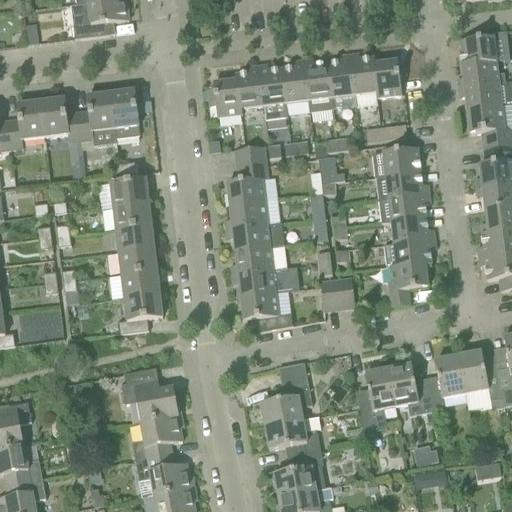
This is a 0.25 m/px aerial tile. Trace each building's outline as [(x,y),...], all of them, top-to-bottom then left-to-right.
[(74,0),(76,9),(125,3),(125,0),(74,0)] [(79,31),(73,31),(74,44),(80,43),(110,40),(108,28),(113,27),(128,25),(125,3),(76,9),(76,10),(79,31)] [(38,40),(28,41),(29,49),(39,48),(38,40)] [(461,70),(495,66),(493,42),(458,46),(461,70)] [(378,103),(373,62),(359,64),(358,58),(349,59),(354,100),(356,112),(377,109),(376,103),(378,103)] [(354,100),(349,59),(340,60),(340,66),(327,68),(331,102),(354,100)] [(374,62),(373,62),(378,103),(401,100),(399,81),(405,80),(404,70),(398,71),(397,65),(374,68),(374,62)] [(312,64),(303,65),(308,105),(309,117),(332,114),(331,102),(327,68),(313,69),(312,64)] [(294,72),(281,73),(285,108),(308,105),(303,65),(293,66),(294,72)] [(495,66),(461,70),(463,83),(457,84),(458,93),(504,87),(503,78),(497,79),(495,66)] [(267,69),(258,70),(263,111),(264,124),(287,122),(285,108),(281,73),(268,75),(267,69)] [(249,77),(236,79),(241,119),(242,119),(241,113),(263,111),(258,70),(248,71),(249,77)] [(241,119),(236,79),(235,79),(235,85),(213,88),(213,93),(207,94),(209,103),(214,103),(217,122),(241,119)] [(511,86),(504,87),(458,93),(459,103),(465,102),(466,115),(501,111),(511,109),(511,86)] [(134,95),(110,98),(115,133),(116,143),(139,140),(138,131),(134,95)] [(115,133),(110,98),(87,101),(89,116),(77,117),(81,146),(92,145),(93,151),(116,148),(115,133)] [(64,103),(40,106),(44,142),(68,139),(69,148),(81,146),(77,117),(65,119),(64,103)] [(19,124),(7,126),(11,155),(22,153),(21,145),(44,142),(40,106),(17,109),(19,124)] [(503,134),(501,111),(466,115),(469,139),(481,137),(482,150),(511,146),(509,133),(503,134)] [(0,155),(11,155),(7,126),(0,126),(0,155)] [(405,129),(376,133),(378,146),(406,142),(405,129)] [(378,146),(376,133),(365,135),(366,147),(378,146)] [(347,143),(336,144),(337,157),(349,155),(347,143)] [(337,157),(336,144),(325,145),(326,158),(337,157)] [(295,148),(297,160),(308,159),(306,146),(295,148)] [(297,160),(295,148),(284,149),(285,162),(297,160)] [(420,177),(417,153),(394,156),(393,149),(381,151),(385,181),(420,177)] [(268,151),(269,164),(281,162),(279,150),(268,151)] [(263,151),(234,155),(236,168),(256,165),(265,164),(263,151)] [(511,152),(483,156),(485,168),(479,169),(481,183),(475,184),(476,193),(511,188),(511,152)] [(333,187),(332,176),(330,162),(318,164),(319,178),(321,189),(333,187)] [(110,182),(139,179),(137,166),(109,170),(110,182)] [(238,186),(226,187),(229,211),(264,207),(261,184),(267,184),(265,170),(256,171),(236,174),(238,186)] [(420,177),(385,181),(376,182),(378,205),(388,204),(428,199),(427,189),(421,190),(420,177)] [(321,189),(319,178),(309,178),(312,200),(322,199),(321,189)] [(113,212),(148,208),(145,184),(110,188),(113,212)] [(335,199),(333,187),(321,189),(322,199),(322,200),(335,199)] [(511,188),(476,193),(477,203),(483,202),(484,215),(511,211),(511,188)] [(388,204),(378,205),(381,227),(391,226),(425,222),(423,209),(429,208),(428,199),(388,204)] [(325,223),(323,211),(322,201),(309,202),(312,224),(325,223)] [(53,209),(54,219),(66,217),(65,207),(53,209)] [(264,207),(229,211),(231,224),(225,225),(226,234),(267,230),(264,207)] [(148,208),(113,212),(115,235),(151,230),(148,208)] [(34,211),(36,221),(48,219),(46,209),(34,211)] [(511,211),(484,215),(486,228),(480,229),(481,238),(511,234),(511,211)] [(332,233),(345,232),(343,221),(331,222),(332,233)] [(425,222),(391,226),(393,249),(434,244),(433,234),(427,235),(425,222)] [(326,234),(325,223),(312,224),(313,235),(326,234)] [(280,228),(267,230),(226,234),(227,244),(233,243),(235,256),(269,252),(283,250),(280,228)] [(57,242),(69,240),(68,230),(55,232),(57,242)] [(151,230),(115,235),(118,257),(154,253),(151,230)] [(38,244),(51,242),(49,232),(37,233),(38,244)] [(346,243),(345,232),(332,233),(333,245),(346,243)] [(511,234),(481,238),(483,251),(477,252),(478,262),(511,257),(511,234)] [(71,250),(69,240),(57,242),(58,252),(71,250)] [(52,252),(51,242),(38,244),(40,254),(52,252)] [(393,249),(384,250),(386,272),(390,271),(390,272),(430,268),(429,254),(435,254),(434,244),(393,249)] [(269,252),(235,256),(236,270),(230,270),(231,280),(272,275),(269,252)] [(156,276),(154,253),(118,257),(121,280),(156,276)] [(335,256),(336,267),(349,266),(347,254),(335,256)] [(317,269),(330,268),(329,257),(316,258),(317,269)] [(511,257),(478,262),(479,271),(485,271),(487,285),(498,283),(500,296),(511,294),(511,257)] [(331,279),(330,268),(317,269),(319,281),(331,279)] [(392,288),(387,289),(390,312),(409,309),(407,294),(427,292),(425,269),(431,269),(430,268),(390,272),(392,288)] [(62,287),(75,285),(74,275),(61,277),(62,287)] [(275,297),(272,275),(231,280),(233,289),(239,288),(240,302),(275,297)] [(156,276),(121,280),(123,302),(159,298),(156,276)] [(44,289),(57,287),(55,277),(42,279),(44,289)] [(338,285),(342,313),(354,312),(351,283),(338,285)] [(76,295),(75,285),(62,287),(64,297),(76,295)] [(323,316),(336,314),(332,285),(320,287),(323,316)] [(57,287),(44,289),(45,299),(58,298),(57,287)] [(277,320),(275,297),(240,302),(243,325),(249,325),(249,331),(258,330),(258,337),(292,331),(290,319),(277,320)] [(159,298),(123,302),(126,325),(118,326),(119,339),(148,335),(147,323),(162,322),(159,298)] [(4,339),(1,316),(0,316),(0,352),(14,350),(13,338),(4,339)] [(511,340),(503,342),(507,365),(495,367),(497,377),(501,394),(504,411),(511,409),(511,340)] [(481,356),(458,361),(465,399),(488,394),(492,414),(504,412),(504,411),(501,394),(497,377),(485,379),(481,356)] [(439,388),(427,390),(433,417),(445,415),(443,403),(465,399),(458,361),(435,365),(439,388)] [(277,372),(283,404),(260,408),(265,431),(302,424),(300,412),(311,410),(303,367),(277,372)] [(411,369),(388,374),(395,412),(407,410),(410,422),(426,419),(428,430),(434,429),(433,417),(427,390),(415,392),(411,369)] [(140,428),(177,421),(172,392),(159,394),(155,373),(130,377),(132,387),(120,389),(124,409),(136,407),(140,428)] [(395,412),(388,374),(365,378),(369,401),(357,403),(364,439),(387,434),(383,415),(395,412)] [(76,390),(72,398),(80,401),(84,393),(76,390)] [(0,453),(23,449),(19,429),(31,427),(27,407),(0,411),(0,453)] [(177,421),(140,428),(143,445),(131,447),(135,466),(171,459),(169,448),(182,446),(177,421)] [(302,424),(265,431),(269,454),(292,450),(294,462),(320,457),(316,434),(304,436),(302,424)] [(511,436),(502,439),(509,479),(511,478),(511,436)] [(23,449),(0,453),(0,480),(3,479),(5,490),(42,484),(38,464),(26,467),(23,449)] [(320,457),(294,462),(296,474),(273,478),(278,501),(315,494),(325,492),(321,469),(323,469),(320,457)] [(171,459),(135,466),(138,486),(141,503),(154,501),(191,494),(188,482),(186,468),(174,471),(171,459)] [(498,468),(490,469),(492,482),(501,481),(498,468)] [(444,474),(432,476),(434,491),(447,488),(444,474)] [(7,502),(0,503),(0,511),(34,511),(34,505),(45,503),(42,484),(5,490),(7,502)] [(376,485),(366,487),(368,498),(377,496),(376,485)] [(315,494),(278,501),(279,511),(330,511),(329,504),(332,503),(330,491),(325,492),(315,494)] [(194,511),(191,494),(154,501),(155,511),(194,511)] [(103,499),(92,501),(94,511),(105,509),(103,499)]
